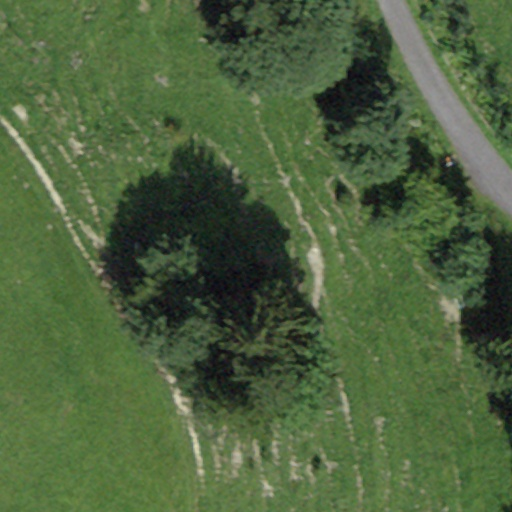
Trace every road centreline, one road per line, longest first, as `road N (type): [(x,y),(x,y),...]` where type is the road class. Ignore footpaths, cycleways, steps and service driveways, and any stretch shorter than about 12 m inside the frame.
road 1 (track): [(391,0),(473,150),(511,196)]
road 2 (track): [(60,279),(0,159)]
